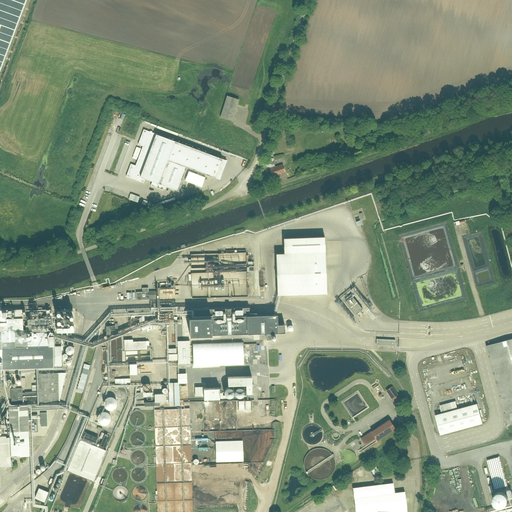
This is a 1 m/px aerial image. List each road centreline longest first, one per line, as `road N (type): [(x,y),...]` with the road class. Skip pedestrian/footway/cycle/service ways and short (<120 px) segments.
road 1 (unclassified): [(0,267),(60,259),(234,190)]
road 2 (unclassified): [(308,0),(250,174),(234,190)]
